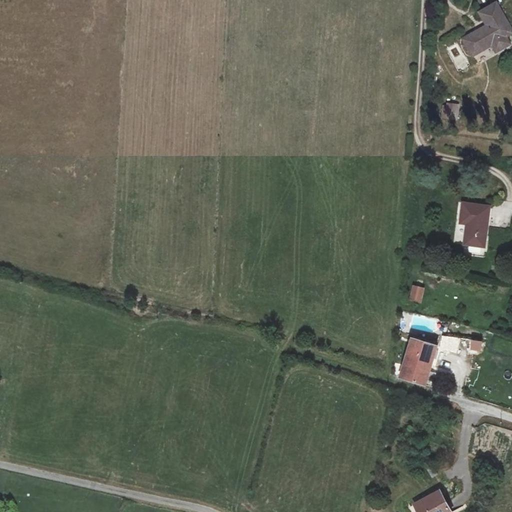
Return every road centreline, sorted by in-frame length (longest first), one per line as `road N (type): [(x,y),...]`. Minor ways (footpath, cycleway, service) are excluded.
road 1 (track): [(424,0),(421,144),(495,171),(507,180),(510,199)]
road 2 (unclassified): [(0,464),(206,511)]
road 3 (track): [(291,346),(471,406)]
